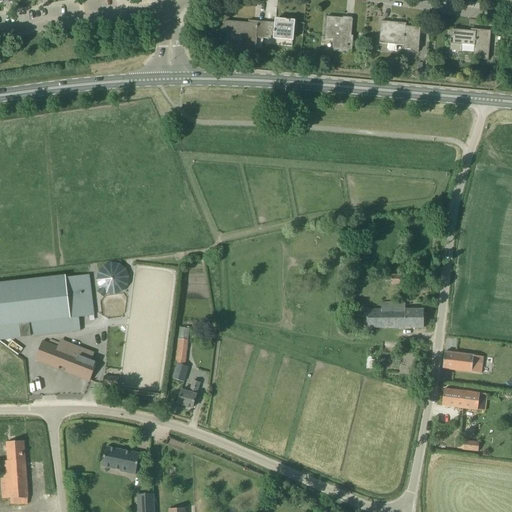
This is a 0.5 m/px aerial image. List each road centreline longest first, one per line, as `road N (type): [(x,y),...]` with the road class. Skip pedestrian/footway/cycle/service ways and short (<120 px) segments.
road 1 (unclassified): [(404,511),(437,358),(453,211),(489,100)]
road 2 (unclassified): [(365,511),(177,426),(53,408)]
road 3 (primary): [(181,80),(489,100)]
road 4 (residential): [(0,34),(169,5)]
road 5 (primary): [(0,98),(160,79)]
road 6 (residential): [(511,18),(370,0)]
